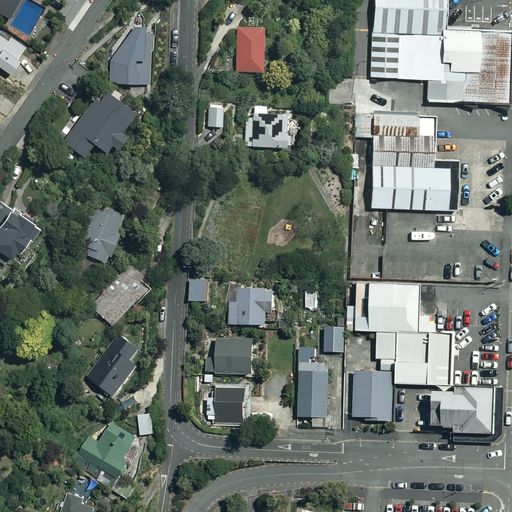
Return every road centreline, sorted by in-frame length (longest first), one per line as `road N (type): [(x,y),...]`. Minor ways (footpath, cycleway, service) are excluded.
road 1 (residential): [(187,0),(170,394),(176,426)]
road 2 (residential): [(176,426),(210,446),(353,453),(399,468)]
road 3 (residential): [(399,468),(248,478),(209,493),(193,511)]
road 4 (residential): [(0,148),(102,0)]
